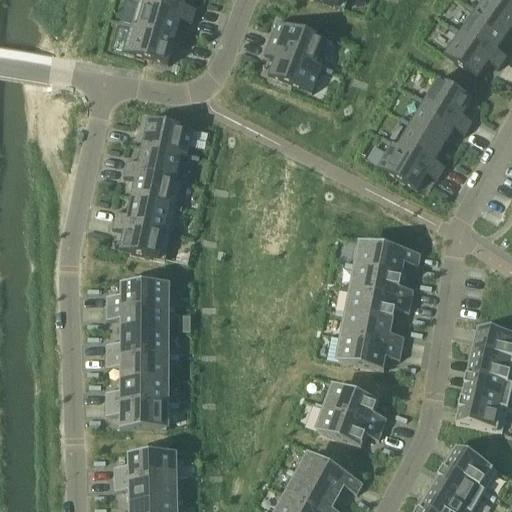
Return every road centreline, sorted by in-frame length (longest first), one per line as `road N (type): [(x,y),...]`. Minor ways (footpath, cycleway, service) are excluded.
road 1 (residential): [(77,511),(68,264),(105,84)]
road 2 (residential): [(511,132),(457,237),(427,432),(386,511)]
road 3 (residential): [(245,0),(204,93),(184,99),(105,84)]
